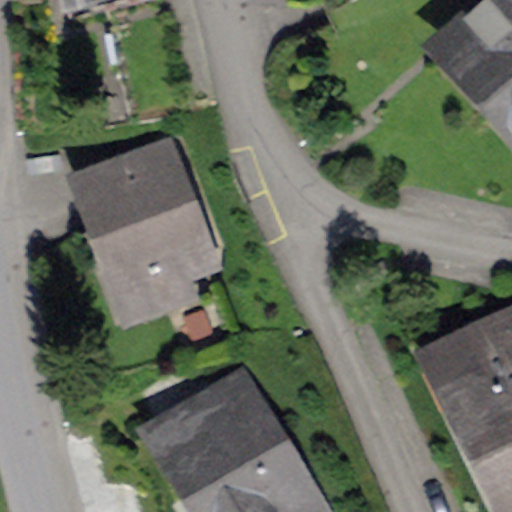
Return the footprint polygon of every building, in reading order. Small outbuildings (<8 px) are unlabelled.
[(87,0),(89,7),(97,5),(103,27),(161,12),(157,0),(87,0)] [(511,2),(460,50),(511,107),(511,2)] [(175,155),(87,188),(103,229),(114,225),(138,287),(214,258),(175,155)] [(511,332),(447,363),(511,498),(511,332)] [(247,394),(172,439),(215,511),(302,511),(314,505),(247,394)]
